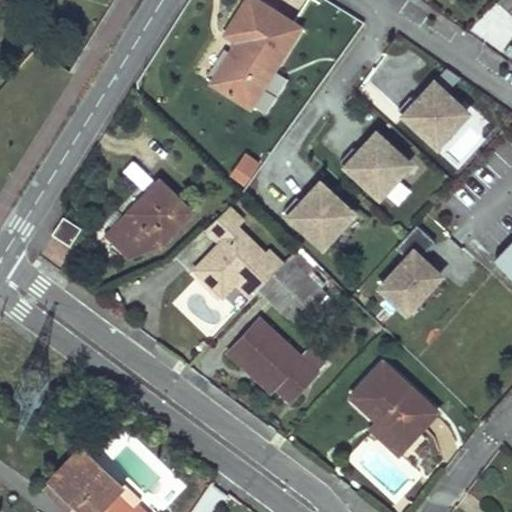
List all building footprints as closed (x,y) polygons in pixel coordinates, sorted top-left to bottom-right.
[(300,28),(256,0),(248,0),(226,35),(238,42),(213,83),(250,106),(300,28)] [(442,151),(476,111),(434,75),(400,115),(442,151)] [(401,179),(417,163),(380,127),(344,163),(392,210),(412,190),(401,179)] [(248,184),(261,162),(244,151),(230,174),(248,184)] [(284,215),(322,252),(360,213),(321,176),(284,215)] [(150,192),(128,214),(110,233),(133,255),(160,245),(192,212),(159,182),(150,192)] [(128,214),(150,192),(142,184),(120,207),(128,214)] [(228,205),(204,229),(220,243),(203,261),(231,289),(239,281),(253,295),(258,290),(268,279),(280,265),(236,226),(242,219),(228,205)] [(64,219),(52,236),(70,248),(81,229),(64,219)] [(511,241),(494,260),(511,277),(511,241)] [(407,318),(447,275),(415,245),(375,287),(407,318)] [(268,279),(258,290),(297,326),(325,293),(286,258),(280,265),(268,279)] [(203,261),(197,269),(225,295),(231,289),(203,261)] [(236,349),(275,385),(290,399),(323,362),(307,348),(299,357),(260,321),(236,349)] [(236,349),(231,354),(271,390),(275,385),(236,349)] [(382,364),(351,397),(378,422),(405,446),(435,414),(382,364)] [(405,446),(378,422),(370,429),(397,454),(405,446)] [(112,435),(101,446),(109,454),(119,442),(112,435)] [(78,449),(51,479),(84,511),(146,511),(139,505),(133,510),(116,495),(122,489),(78,449)] [(84,511),(51,479),(45,484),(73,511),(84,511)]
